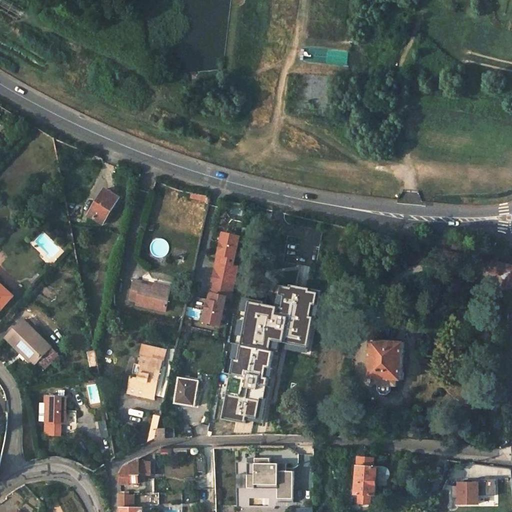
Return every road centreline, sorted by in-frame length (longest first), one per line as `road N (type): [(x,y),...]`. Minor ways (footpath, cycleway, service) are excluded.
road 1 (secondary): [(0,83),(153,161),(292,199),(447,220)]
road 2 (residential): [(511,453),(262,438),(155,446),(114,464),(113,511)]
